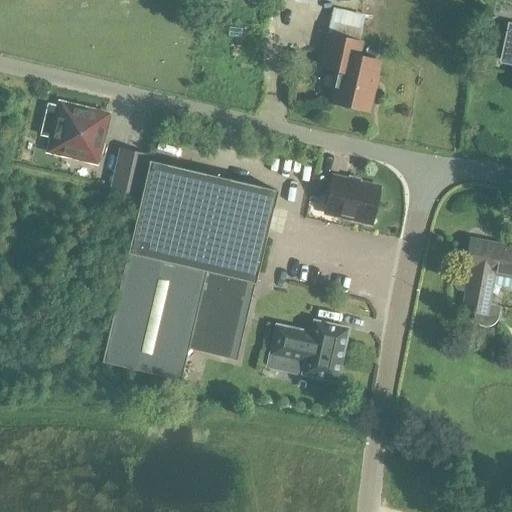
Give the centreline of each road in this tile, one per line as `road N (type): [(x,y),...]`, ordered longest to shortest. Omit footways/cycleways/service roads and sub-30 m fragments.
road 1 (residential): [(430,164),(0,64)]
road 2 (residential): [(368,511),(430,164)]
